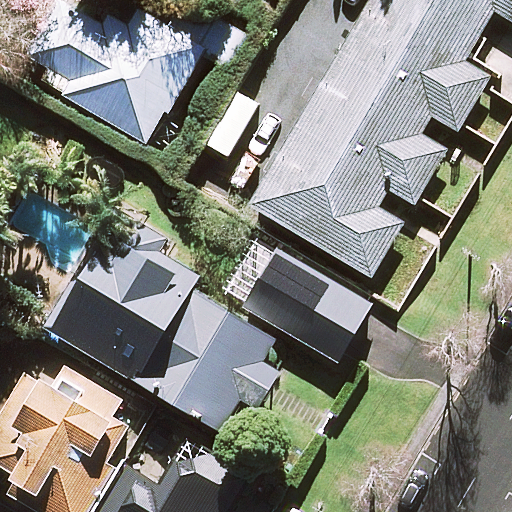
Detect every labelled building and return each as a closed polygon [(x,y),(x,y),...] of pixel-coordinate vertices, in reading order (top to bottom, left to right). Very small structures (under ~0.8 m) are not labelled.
[(61,93),(58,98),(145,147),(163,115),(166,117),(200,56),(224,70),(244,35),(184,2),(168,30),(114,0),(63,0),(29,62),(45,71),(39,81),(61,93)] [(511,0),(374,0),(250,205),(369,278),(402,223),(375,206),(386,188),(413,205),(446,150),(418,134),(430,115),(457,131),(489,78),(463,61),(493,11),(511,22),(511,0)] [(131,213),(118,236),(106,229),(48,329),(221,429),(240,396),(259,407),(293,348),(190,288),(195,280),(200,270),(159,247),(167,234),(131,213)] [(365,305),(278,254),(251,300),(339,350),(365,305)] [(38,511),(95,511),(123,463),(150,417),(65,368),(56,385),(28,369),(0,416),(0,467),(16,477),(7,494),(38,511)] [(255,511),(236,501),(251,475),(164,425),(137,471),(123,463),(95,511),(255,511)]
